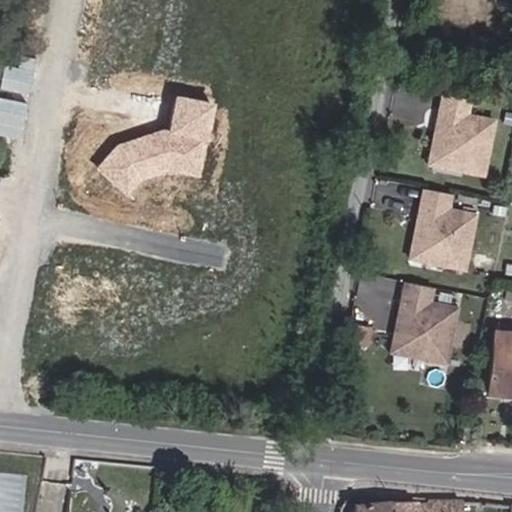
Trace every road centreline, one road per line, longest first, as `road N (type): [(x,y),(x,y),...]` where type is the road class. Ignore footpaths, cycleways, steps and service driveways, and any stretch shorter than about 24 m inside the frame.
road 1 (residential): [(303,459),(394,0)]
road 2 (secondary): [(303,459),(0,426)]
road 3 (residential): [(34,215),(69,0)]
road 4 (residential): [(0,426),(34,215)]
road 5 (residential): [(34,215),(213,254)]
